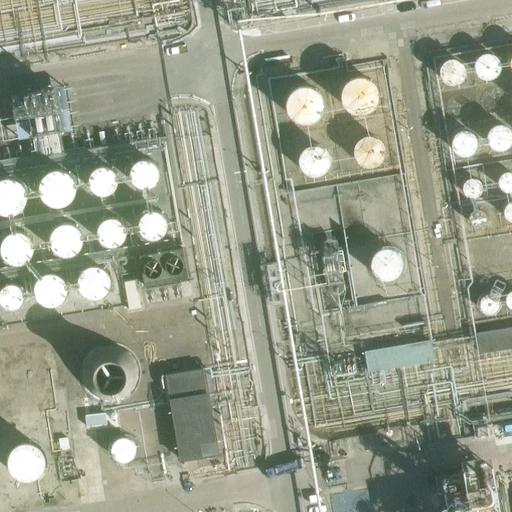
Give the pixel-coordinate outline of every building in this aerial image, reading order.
[(475,69),(494,76),(501,59),(481,52),(475,69)] [(439,73),(457,85),(468,69),(450,57),(439,73)] [(379,97),(379,96),(379,93),(377,88),(373,82),(369,79),(365,77),(358,76),(351,78),(347,81),(344,83),(341,90),(340,96),(341,104),(345,110),(350,114),(358,116),(362,116),(367,114),(373,110),(377,104),(379,97)] [(322,108),(322,107),(321,100),(319,96),(317,94),(311,89),(304,87),(297,88),(293,90),(289,92),(286,96),(284,99),(283,107),(283,111),(284,115),(287,120),(293,125),(301,127),(308,126),(315,123),(320,117),(321,113),(322,108)] [(19,117),(23,143),(64,137),(61,111),(19,117)] [(467,129),(453,139),(464,154),(478,144),(467,129)] [(384,154),(383,148),(379,142),(374,139),(369,138),(362,138),(357,141),(353,146),(351,152),(352,159),(355,165),(360,169),(367,170),(370,170),(375,169),(379,165),(382,161),(384,154)] [(328,164),(328,163),(327,157),(323,152),(318,148),(311,147),(305,148),(300,152),(297,157),(296,164),(297,170),(301,175),(306,178),(312,179),(317,178),(322,175),(326,170),(328,164)] [(174,166),(174,162),(173,159),(169,154),(166,152),(163,150),(156,149),(150,152),(146,155),(142,161),(142,166),(143,173),(147,178),(152,181),(157,182),(164,181),(169,178),(173,173),(174,166)] [(131,176),(131,175),(130,169),(127,164),(123,161),(116,159),(109,160),(104,163),(100,167),(99,171),(98,175),(99,180),(102,186),(107,190),(114,192),(120,191),(123,189),(126,187),(129,182),(131,176)] [(85,185),(84,179),(81,174),(75,170),(70,168),(66,168),(62,169),(57,173),(53,178),(52,183),(52,187),(53,191),(57,196),(62,200),(67,201),(74,200),(80,197),(83,192),(85,185)] [(39,197),(39,196),(38,191),(34,185),(29,181),(21,180),(16,181),(10,185),(7,191),(6,197),(7,203),(9,206),(12,209),(17,212),(24,213),(30,211),(34,208),(38,203),(39,197)] [(390,210),(390,205),(387,199),(382,196),(376,194),(373,194),(369,195),(364,198),(360,203),(358,209),(359,215),(363,220),(365,223),(368,225),(373,226),(379,225),(385,222),(389,217),(390,210)] [(179,213),(178,206),(175,201),(172,199),(169,197),(163,196),(157,197),(154,199),(151,201),(148,206),(146,212),(147,218),(151,224),(155,227),(161,229),(168,228),(174,225),(178,220),(179,213)] [(339,220),(337,213),(334,209),(329,205),(323,203),(317,204),(314,206),(311,208),(307,213),(306,219),(307,225),(310,231),(315,234),(321,236),(327,235),(333,232),(337,226),(339,220)] [(138,223),(138,222),(137,215),(133,210),(127,207),(122,206),(116,207),(110,210),(107,215),(105,222),(106,226),(107,229),(110,234),(116,238),(122,239),(127,238),(133,234),(137,229),(138,223)] [(92,232),(92,228),(91,224),(87,219),(81,216),(74,215),(68,217),(64,221),(60,226),(59,232),(61,238),(64,243),(67,246),(70,247),(76,248),(81,247),(84,246),(88,243),(91,238),(92,232)] [(46,242),(46,241),(45,235),(42,230),(38,227),(32,225),(28,225),(24,226),(18,229),(16,232),(14,235),(13,241),(15,247),(18,252),(21,255),(24,256),(29,257),(35,256),(38,255),(42,252),(45,247),(46,242)] [(186,248),(140,255),(145,285),(191,279),(186,248)] [(399,266),(398,260),(394,255),(389,252),(384,251),(378,253),(374,255),(371,260),(370,266),(370,271),(373,275),(378,279),(383,281),(389,280),(395,277),(397,272),(399,266)] [(346,270),(344,264),(341,259),(337,255),(330,253),(324,254),(318,257),(314,262),(313,266),(312,270),(313,276),(316,281),(321,285),(327,287),(331,287),(335,285),(341,282),(344,277),(346,270)] [(110,282),(110,278),(109,274),(105,269),(99,266),(92,265),(86,267),(82,271),(78,276),(77,282),(79,288),(82,293),(85,296),(88,297),(94,298),(99,297),(102,296),(106,293),(109,288),(110,282)] [(70,288),(70,284),(69,280),(65,275),(59,272),(52,271),(46,273),(42,277),(39,281),(37,288),(39,294),(42,299),(45,302),(48,303),(53,304),(59,303),(62,302),(66,299),(69,294),(70,288)] [(511,327),(476,333),(479,352),(511,346),(511,327)] [(431,341),(364,352),(367,371),(434,360),(431,341)] [(143,384),(143,383),(142,376),(140,371),(138,368),(134,363),(131,360),(125,358),(120,356),(114,356),(110,356),(104,358),(100,361),(96,364),(93,369),(90,374),(89,378),(88,384),(89,389),(91,394),(93,398),(97,403),(100,406),(105,408),(111,410),(117,410),(126,408),(131,406),(136,402),(139,398),(141,393),(142,389),(143,384)] [(205,369),(166,376),(180,462),(219,455),(205,369)] [(132,460),(136,442),(118,438),(113,455),(132,460)] [(57,469),(55,463),(52,458),(47,454),(41,453),(34,454),(30,457),(26,462),(25,468),(26,474),(29,479),(31,482),(35,484),(40,485),(46,484),(51,481),(55,476),(57,469)] [(496,511),(488,461),(432,471),(439,511),(496,511)] [(384,511),(379,479),(327,488),(330,511),(384,511)] [(102,502),(103,485),(82,483),(81,500),(102,502)]
